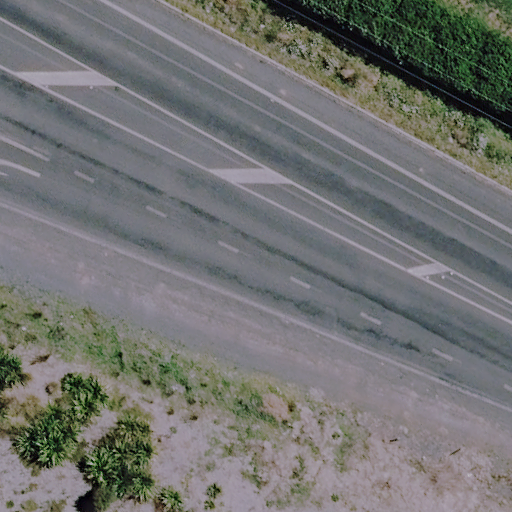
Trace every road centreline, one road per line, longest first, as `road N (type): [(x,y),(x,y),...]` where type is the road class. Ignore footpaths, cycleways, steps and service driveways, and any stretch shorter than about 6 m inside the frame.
road 1 (tertiary): [(510,305),(0,66)]
road 2 (tertiary): [(510,305),(67,197),(0,169)]
